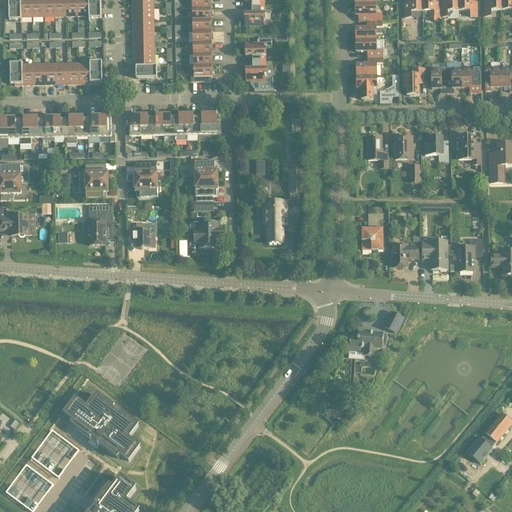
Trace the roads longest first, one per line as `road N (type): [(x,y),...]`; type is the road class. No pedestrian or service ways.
road 1 (residential): [(322,295),(0,267)]
road 2 (tertiary): [(322,295),(326,319),(317,335),(188,511)]
road 3 (tertiary): [(511,304),(331,284)]
road 4 (residential): [(331,284),(339,111)]
road 5 (residential): [(339,111),(511,107)]
